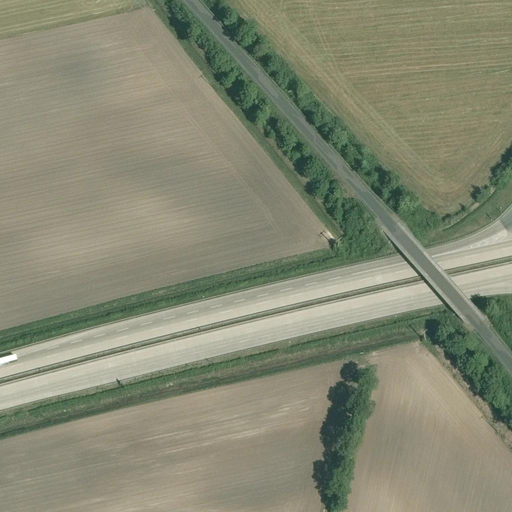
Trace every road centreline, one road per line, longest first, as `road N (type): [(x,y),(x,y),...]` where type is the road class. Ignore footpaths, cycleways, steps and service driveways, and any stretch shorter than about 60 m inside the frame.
road 1 (unclassified): [(188,0),(511,369)]
road 2 (motorway): [(0,400),(452,289)]
road 3 (motorway): [(378,274),(0,367)]
road 4 (unclassified): [(325,511),(361,369)]
road 5 (motorway): [(511,218),(378,274)]
road 6 (motorway): [(511,243),(378,274)]
